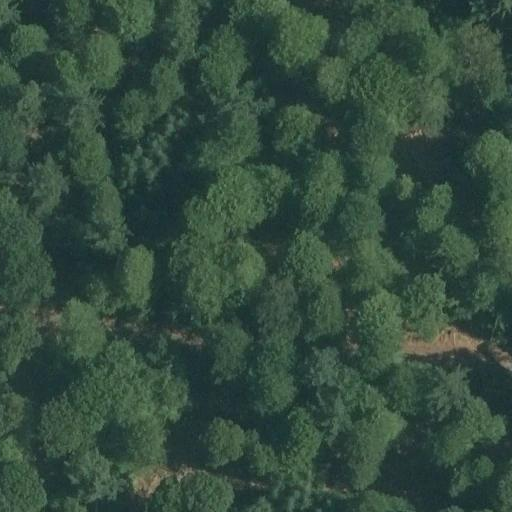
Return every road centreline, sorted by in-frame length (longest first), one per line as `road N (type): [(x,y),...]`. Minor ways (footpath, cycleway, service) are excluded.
road 1 (track): [(22,321),(511,359)]
road 2 (track): [(394,0),(511,177)]
